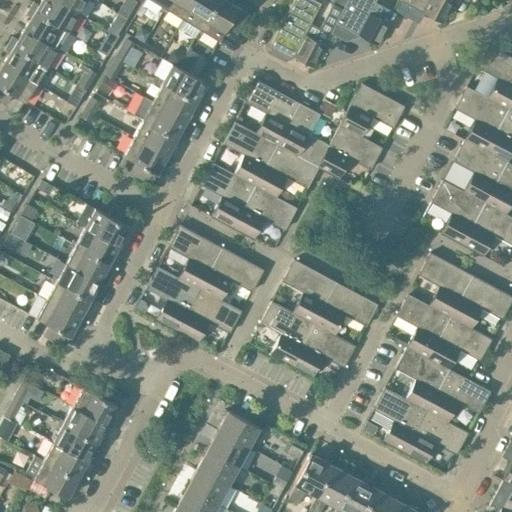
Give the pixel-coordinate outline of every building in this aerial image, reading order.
[(29,7),(70,32),(72,29),(69,27),(78,12),(57,0),(40,0),(38,4),(33,1),(29,7)] [(57,0),(78,12),(85,0),(57,0)] [(153,0),(162,5),(160,8),(163,10),(168,0),(153,0)] [(168,9),(182,18),(192,0),(168,0),(163,10),(166,12),(168,9)] [(194,37),(198,31),(216,0),(192,0),(182,18),(177,26),(194,37)] [(216,0),(198,31),(201,33),(203,30),(218,39),(225,27),(236,33),(248,12),(227,0),(216,0)] [(293,0),(266,51),(279,58),(284,50),(313,66),(324,44),(304,33),(320,2),(316,0),(293,0)] [(336,22),(330,32),(343,39),(349,28),(351,30),(377,44),(394,12),(374,1),(374,0),(346,0),(347,0),(342,9),(335,21),(336,22)] [(333,0),(332,3),(342,9),(347,0),(346,0),(333,0)] [(399,0),(394,10),(408,17),(413,6),(442,22),(454,0),(453,0),(399,0)] [(68,35),(70,32),(29,7),(25,14),(30,16),(24,27),(57,47),(65,33),(68,35)] [(117,13),(106,30),(117,36),(118,34),(117,34),(126,18),(117,13)] [(140,26),(134,36),(144,42),(149,32),(140,26)] [(8,42),(49,67),(60,49),(57,47),(24,27),(17,38),(12,36),(8,42)] [(106,55),(117,36),(106,30),(107,31),(96,49),(106,55)] [(126,37),(114,56),(124,62),(135,43),(126,37)] [(9,51),(2,62),(35,82),(44,68),(47,70),(49,67),(8,42),(4,48),(9,51)] [(486,97),(507,108),(511,98),(511,57),(488,44),(476,66),(497,77),(486,96),(486,97)] [(198,54),(189,49),(179,66),(188,71),(198,54)] [(183,54),(176,50),(171,51),(166,59),(177,64),(183,54)] [(124,62),(114,56),(104,73),(114,79),(124,62)] [(35,82),(2,62),(0,66),(0,99),(6,103),(12,93),(24,101),(35,82)] [(75,83),(85,89),(95,72),(80,62),(77,66),(83,70),(75,83)] [(158,80),(200,103),(204,96),(199,94),(205,81),(171,63),(163,79),(160,77),(158,80)] [(104,74),(96,87),(108,94),(116,82),(104,74)] [(254,132),(276,143),(298,102),(256,79),(245,101),(265,112),(255,132),(254,132)] [(160,85),(152,100),(186,118),(192,107),(197,109),(200,103),(158,80),(156,83),(160,85)] [(361,82),(338,124),(360,136),(360,135),(371,116),(391,127),(403,105),(361,82)] [(71,90),(69,94),(79,100),(81,96),(85,89),(75,83),(71,90)] [(485,149),(507,108),(486,97),(486,96),(466,85),(454,107),(475,118),(464,138),(485,149)] [(133,113),(139,116),(181,139),(184,132),(180,129),(186,118),(152,100),(143,95),(133,113)] [(90,98),(83,109),(92,114),(99,103),(90,98)] [(276,143),(317,166),(328,144),(308,134),(319,113),(298,102),(276,143)] [(511,110),(507,108),(485,149),(505,160),(506,160),(511,149),(511,110)] [(92,114),(83,109),(80,114),(89,119),(92,114)] [(140,121),(132,136),(166,154),(173,143),(177,145),(181,139),(139,116),(137,119),(140,121)] [(232,173),(253,185),(276,143),(254,132),(255,132),(234,121),(222,142),(243,153),(232,173)] [(338,124),(328,144),(317,166),(338,177),(349,157),(369,168),(381,146),(360,135),(360,136),(338,124)] [(166,154),(132,136),(122,155),(135,161),(129,172),(151,183),(166,154)] [(505,160),(485,149),(464,138),(452,159),(473,170),(462,190),(483,202),(505,160)] [(306,187),(317,166),(276,143),(253,185),(275,196),(285,176),(306,187)] [(505,160),(483,202),(504,213),(505,213),(511,198),(511,163),(506,160),(505,160)] [(232,173),(212,162),(200,183),(221,194),(210,215),(231,226),(253,185),(232,173)] [(52,186),(40,179),(36,187),(48,193),(52,186)] [(461,244),(483,202),(462,190),(442,179),(430,200),(451,212),(440,232),(461,244)] [(295,207),(275,196),(253,185),(231,226),(252,238),(263,217),(284,228),(295,207)] [(6,198),(1,205),(10,211),(14,203),(6,198)] [(504,213),(483,202),(461,244),(482,255),(493,234),(511,244),(511,216),(505,213),(504,213)] [(20,215),(30,220),(36,209),(26,203),(20,215)] [(84,226),(118,244),(134,215),(113,204),(107,214),(85,203),(75,221),(84,226)] [(177,277),(198,288),(220,246),(179,223),(167,245),(188,256),(177,276),(177,277)] [(27,233),(13,225),(10,232),(24,239),(27,233)] [(73,239),(71,242),(113,265),(117,258),(112,256),(118,244),(84,226),(76,241),(73,239)] [(19,238),(8,232),(2,243),(13,249),(19,238)] [(73,247),(65,262),(99,280),(105,269),(110,272),(113,265),(71,242),(69,245),(73,247)] [(262,268),(220,246),(198,288),(219,299),(220,299),(230,279),(251,290),(262,268)] [(449,316),(471,274),(429,252),(418,273),(438,284),(428,304),(427,305),(449,316)] [(302,291),(291,311),(312,323),(335,281),(293,258),(281,280),(302,291)] [(54,275),(52,278),(94,301),(97,294),(93,292),(99,280),(65,262),(57,277),(54,275)] [(176,330),(198,288),(177,277),(177,276),(157,265),(145,287),(166,298),(155,318),(176,330)] [(511,296),(471,274),(449,316),(470,327),(480,307),(501,318),(511,297),(511,296)] [(53,283),(45,298),(79,316),(85,305),(90,307),(94,301),(52,278),(50,281),(53,283)] [(335,281),(312,323),(333,334),(334,333),(344,314),(365,325),(376,303),(335,281)] [(240,310),(220,299),(219,299),(198,288),(176,330),(197,341),(208,320),(229,331),(240,310)] [(274,293),(271,300),(282,306),(285,299),(274,293)] [(427,305),(428,304),(407,293),(395,315),(416,326),(405,346),(426,357),(449,316),(427,305)] [(64,346),(79,316),(45,298),(35,317),(48,324),(42,334),(64,346)] [(269,353),(290,364),(312,323),(291,311),(282,306),(271,300),(259,321),(280,332),(269,353)] [(470,327),(449,316),(426,357),(447,368),(448,368),(458,348),(479,360),(491,338),(470,327)] [(312,323),(290,364),(311,376),(322,355),(343,366),(354,344),(334,333),(333,334),(312,323)] [(404,398),(425,409),(447,368),(426,357),(405,346),(394,367),(414,378),(404,398)] [(0,370),(9,354),(0,349),(0,370)] [(446,421),(446,420),(457,401),(477,412),(489,390),(448,368),(447,368),(425,409),(446,421)] [(14,392),(11,396),(22,401),(31,384),(21,379),(14,392)] [(71,405),(106,423),(121,394),(100,382),(94,393),(81,386),(71,405)] [(404,398),(383,387),(372,408),(392,419),(381,440),(402,451),(425,409),(404,398)] [(2,414),(3,414),(3,415),(12,419),(22,401),(11,396),(2,414)] [(60,418),(59,421),(101,444),(104,437),(99,434),(106,423),(71,405),(64,420),(60,418)] [(216,429),(248,446),(258,426),(227,409),(216,429)] [(425,409),(402,451),(424,462),(435,442),(455,453),(467,431),(446,420),(446,421),(425,409)] [(60,426),(52,441),(86,459),(92,448),(97,450),(101,444),(59,421),(57,424),(60,426)] [(10,433),(0,427),(0,436),(6,440),(10,433)] [(216,429),(206,448),(237,465),(248,446),(216,429)] [(511,434),(509,440),(511,440),(511,459),(501,479),(511,485),(511,484),(511,434)] [(86,459),(52,441),(44,456),(41,454),(39,457),(82,479),(85,473),(80,470),(86,459)] [(292,444),(288,452),(298,458),(302,449),(292,444)] [(206,448),(196,467),(227,484),(237,465),(206,448)] [(39,457),(33,453),(23,472),(33,477),(33,478),(67,496),(73,483),(78,486),(82,479),(39,457)] [(304,489),(315,495),(332,464),(310,453),(294,483),(287,497),(296,503),(304,489)] [(318,511),(325,500),(337,506),(353,476),(332,464),(315,495),(308,509),(314,511),(318,511)] [(196,467),(186,486),(217,503),(227,484),(196,467)] [(13,470),(8,480),(24,488),(29,478),(13,470)] [(275,475),(271,483),(281,489),(286,480),(275,475)] [(360,511),(374,487),(353,476),(337,506),(333,511),(345,511),(346,511),(347,511),(360,511)] [(511,511),(511,484),(511,485),(501,479),(497,486),(508,492),(497,511),(511,511)] [(271,483),(267,492),(277,497),(281,489),(271,483)] [(187,511),(212,511),(217,503),(186,486),(175,505),(187,511)] [(387,511),(395,498),(374,487),(360,511),(387,511)] [(395,498),(387,511),(416,511),(417,510),(395,498)]
